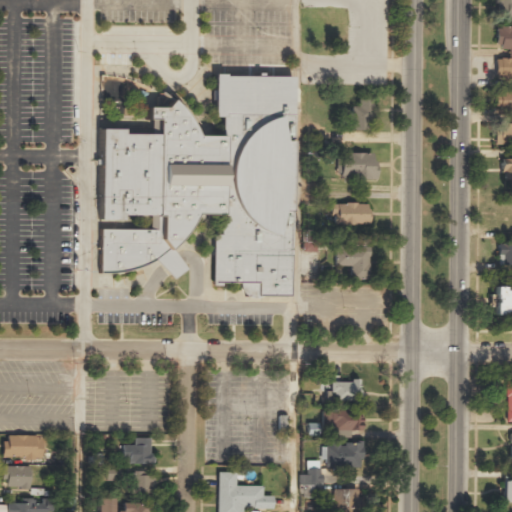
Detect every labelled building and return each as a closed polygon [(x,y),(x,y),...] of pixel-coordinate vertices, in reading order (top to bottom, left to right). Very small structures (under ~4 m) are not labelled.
[(511,0),(502,0),(502,18),(511,18),(511,0)] [(511,27),(495,27),(495,47),(508,47),(508,57),(511,56),(511,27)] [(511,58),(495,58),(496,79),(511,78),(511,58)] [(289,296),(256,296),(256,282),(212,282),(212,235),(218,235),(218,215),(194,215),(191,221),(187,227),(183,232),(179,237),(174,242),(169,247),(185,269),(171,279),(152,259),(147,262),(142,264),(137,266),(131,268),(126,270),(120,271),(115,272),(109,272),(103,272),(98,272),(98,229),(147,229),(147,215),(120,215),(120,220),(97,220),(98,128),(120,128),(120,133),(147,133),(147,120),(144,120),(144,106),(162,107),(169,99),(173,103),(177,107),(180,111),(184,115),(187,120),(190,125),(192,130),(195,135),(199,134),(218,135),(218,117),(213,117),(213,73),(223,73),(223,75),(291,76),(289,296)] [(511,91),(495,91),(495,107),(504,107),(504,116),(511,115),(511,91)] [(369,130),(349,131),(349,116),(345,116),(345,110),(349,110),(349,105),(356,105),(356,98),(372,97),(372,105),(375,105),(375,113),(373,113),(373,121),(369,121),(369,130)] [(511,144),(511,122),(499,122),(499,144),(511,144)] [(375,179),(353,179),(353,175),(338,175),(338,172),(334,172),(334,155),(339,155),(339,152),(371,152),(371,160),(374,160),(375,179)] [(511,177),(511,158),(501,159),(501,178),(511,177)] [(301,202),(315,202),(315,191),(302,191),(301,202)] [(355,225),(339,225),(339,224),(331,224),(331,216),(329,216),(329,203),(343,203),(343,201),(355,201),(355,203),(366,203),(366,208),(369,208),(369,223),(355,223),(355,225)] [(319,279),(306,279),(307,252),(300,252),(301,235),(320,235),(320,244),(315,244),(315,251),(320,251),(319,279)] [(333,266),(333,247),(337,247),(337,244),(347,244),(347,248),(349,248),(349,246),(354,246),(354,238),(366,238),(366,246),(368,246),(368,257),(367,257),(367,262),(368,262),(368,265),(349,266),(333,266)] [(511,243),(497,244),(497,265),(511,264),(511,243)] [(349,279),(349,266),(368,265),(368,279),(349,279)] [(511,288),(493,289),(493,313),(511,313),(511,288)] [(361,401),(323,401),(323,390),(329,390),(329,381),(349,381),(349,377),(357,377),(358,390),(361,390),(361,401)] [(350,436),(334,436),(334,431),(330,431),(330,429),(321,429),(320,429),(320,409),(348,409),(348,406),(359,406),(359,414),(362,414),(362,429),(350,429),(350,436)] [(287,433),(277,433),(277,414),(286,414),(287,433)] [(34,460),(23,460),(23,457),(1,457),(1,440),(6,440),(6,434),(34,434),(34,435),(37,435),(37,438),(41,438),(41,456),(34,456),(34,460)] [(154,463),(127,463),(127,459),(121,459),(121,444),(132,444),(132,436),(149,436),(149,452),(154,452),(154,463)] [(343,469),(330,469),(330,467),(323,467),(323,459),(318,458),(319,446),(323,446),(323,444),(329,444),(329,441),(339,441),(339,444),(343,444),(343,440),(353,441),(354,438),(362,439),(361,459),(359,459),(358,467),(343,466),(343,469)] [(87,463),(100,464),(100,454),(87,454),(87,463)] [(320,461),(305,460),(305,475),(299,475),(299,497),(319,497),(320,461)] [(29,489),(19,489),(19,487),(5,487),(5,479),(0,479),(0,465),(29,465),(29,469),(31,469),(31,480),(29,480),(29,487),(29,489)] [(120,466),(106,466),(106,480),(120,480),(120,466)] [(155,494),(129,493),(129,484),(128,484),(128,471),(132,471),(132,469),(145,469),(145,474),(155,475),(155,494)] [(261,495),(261,506),(251,506),(243,506),(243,511),(215,511),(215,471),(234,472),(234,485),(261,485),(261,495)] [(511,502),(511,480),(502,481),(502,502),(511,502)] [(360,511),(361,498),(356,497),(356,489),(335,488),(334,511),(360,511)] [(114,511),(97,511),(97,496),(115,496),(114,511)] [(6,511),(6,501),(20,502),(20,497),(32,497),(32,499),(35,499),(35,502),(40,502),(40,497),(51,497),(51,511),(42,511),(6,511)] [(147,511),(115,511),(115,508),(120,508),(120,502),(147,502),(147,511)]
